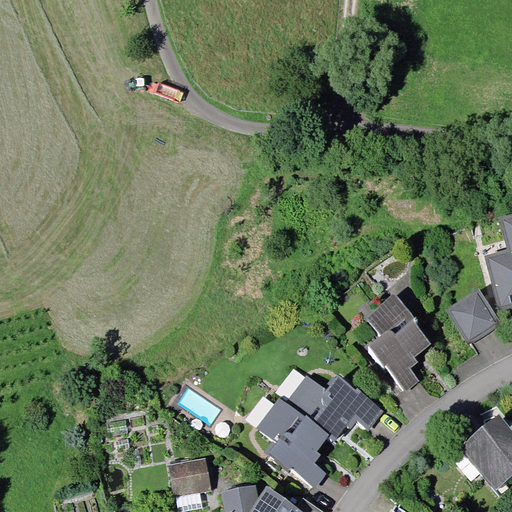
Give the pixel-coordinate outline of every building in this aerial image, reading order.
[(511,256),(489,261),(501,315),(511,312),(511,222),(505,224),(511,256)] [(500,330),(480,297),(450,316),(470,349),(500,330)] [(387,342),(373,353),(408,396),(422,385),(413,373),(420,367),(415,360),(432,347),(396,302),(371,322),(387,342)] [(263,453),(317,493),(330,475),(319,467),(353,420),(370,432),(384,413),(343,384),(332,399),(309,382),(289,408),(279,401),(259,428),(274,439),(263,453)] [(511,434),(503,423),(465,454),(500,497),(511,487),(511,434)] [(207,461),(169,467),(174,499),(212,493),(207,461)] [(298,511),(270,493),(260,489),(225,497),(226,511),(298,511)]
